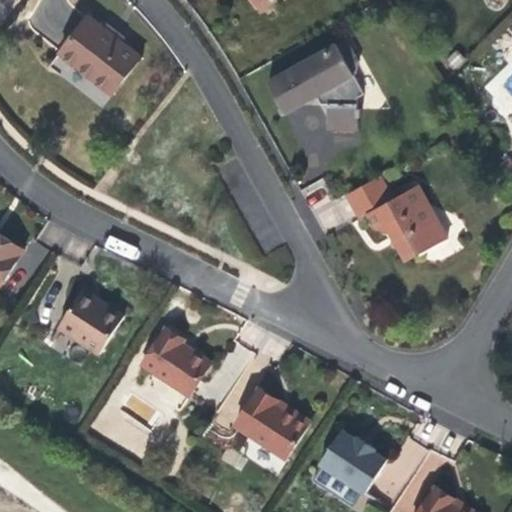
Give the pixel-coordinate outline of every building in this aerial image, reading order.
[(277,0),(254,0),(263,11),(277,0)] [(89,15),(60,52),(113,94),(143,56),(113,33),(89,15)] [(359,63),(346,39),(338,43),(269,82),(286,113),(322,104),(325,104),(329,104),(328,128),(358,129),(358,116),(361,116),(361,108),(358,108),(358,97),(365,94),(355,75),(357,74),(359,63)] [(511,163),(510,161),(503,165),(510,176),(511,174),(511,163)] [(381,176),(348,194),(361,218),(369,214),(376,227),(396,232),(398,236),(399,239),(397,241),(408,261),(447,239),(418,186),(394,199),(381,176)] [(0,286),(24,249),(3,235),(0,239),(0,286)] [(84,289),(80,295),(95,305),(99,299),(92,294),(84,289)] [(80,295),(59,327),(100,354),(125,315),(99,299),(95,305),(80,295)] [(168,326),(143,363),(190,395),(212,363),(190,348),(183,343),(186,339),(168,326)] [(238,427),(286,459),(308,426),(274,404),(277,399),(259,387),(246,407),(247,408),(248,412),(238,427)] [(274,404),(308,426),(311,421),(286,405),(277,399),(274,404)] [(234,424),(238,427),(248,412),(247,408),(246,407),(234,424)] [(343,429),(320,464),(323,465),(363,492),(366,494),(389,459),(375,451),(377,448),(368,442),(358,436),(357,438),(343,429)] [(387,511),(411,511),(446,461),(410,438),(392,464),(410,476),(386,511),(387,511)] [(353,506),(363,492),(323,465),(314,480),(353,506)] [(466,511),(452,503),(455,499),(437,487),(421,511),(423,511),(466,511)] [(452,503),(466,511),(475,511),(466,506),(455,499),(452,503)]
